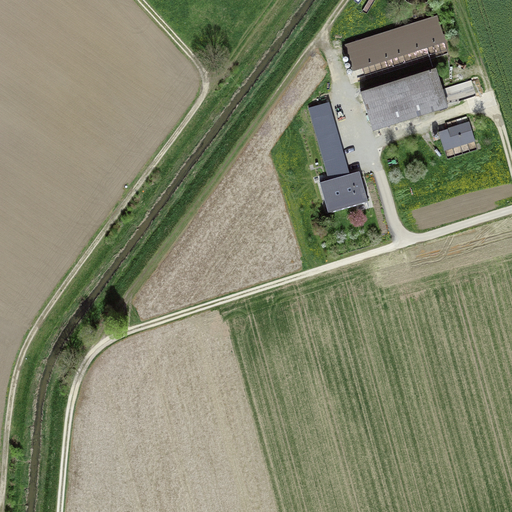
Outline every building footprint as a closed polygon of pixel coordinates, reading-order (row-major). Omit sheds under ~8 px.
[(353,72),(446,43),(437,16),(345,45),(353,72)] [(360,94),(372,133),(448,109),(436,70),(360,94)] [(328,178),(350,172),(329,100),(307,106),(328,178)] [(469,121),(438,130),(444,150),(475,141),(469,121)] [(350,172),(328,178),(319,181),(329,213),(368,202),(359,169),(350,172)]
